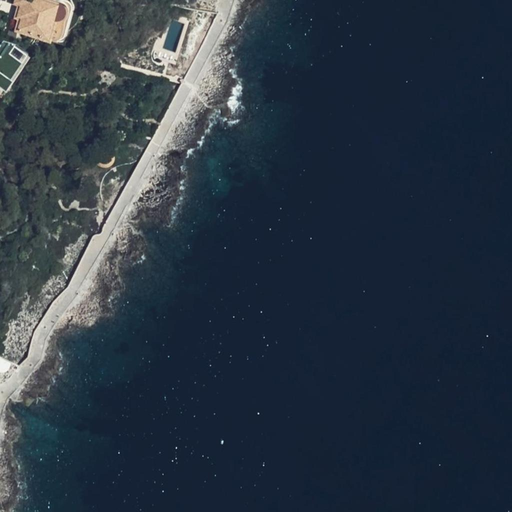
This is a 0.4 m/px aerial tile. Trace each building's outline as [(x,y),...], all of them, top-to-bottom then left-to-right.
[(13,0),(14,1),(19,2),(27,4),(23,15),(21,14),(18,27),(51,35),(56,16),(58,16),(61,16),(64,13),(66,11),(66,8),(65,4),(64,2),(60,0),(59,0),(57,0),(13,0)] [(16,13),(21,14),(23,15),(27,4),(19,2),(16,13)] [(58,16),(56,16),(51,35),(52,36),(57,35),(59,34),(60,32),(61,16),(58,16)] [(18,40),(8,38),(3,44),(2,44),(0,47),(0,81),(9,87),(17,76),(14,74),(30,50),(17,41),(18,40)] [(154,60),(168,65),(173,67),(176,57),(157,51),(154,60)] [(98,153),(111,152),(111,145),(89,147),(90,158),(98,158),(98,153)] [(112,157),(111,152),(98,153),(98,158),(102,162),(106,163),(110,161),(112,157)] [(8,369),(11,363),(0,358),(0,371),(3,371),(8,369)]
